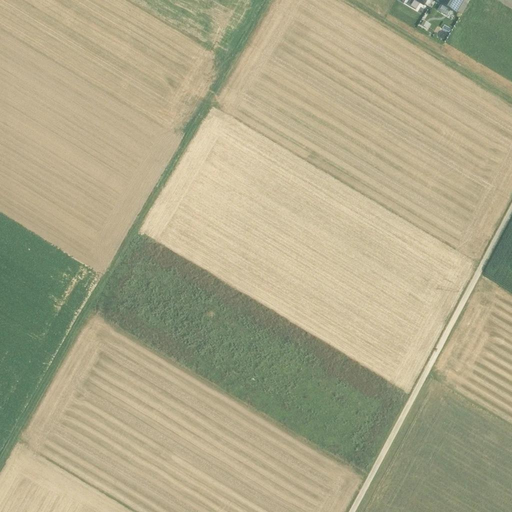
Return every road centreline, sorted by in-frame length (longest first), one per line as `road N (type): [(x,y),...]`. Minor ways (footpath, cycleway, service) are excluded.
road 1 (track): [(270,0),(0,477)]
road 2 (track): [(352,511),(511,209)]
road 3 (track): [(511,98),(348,0)]
